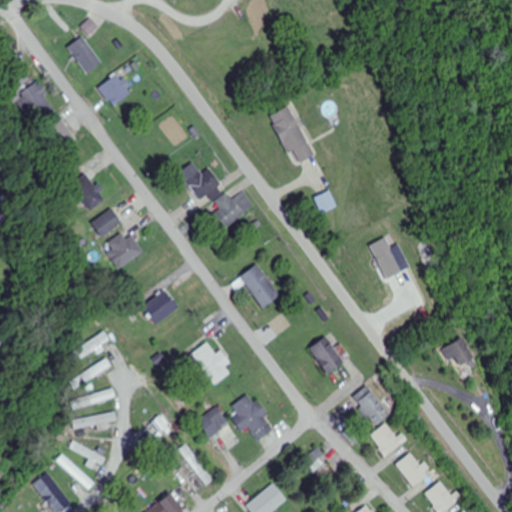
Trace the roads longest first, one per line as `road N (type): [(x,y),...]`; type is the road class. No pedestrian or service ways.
road 1 (residential): [(400,511),(311,417),(224,286),(4,0)]
road 2 (residential): [(511,508),(153,38),(123,12)]
road 3 (residential): [(202,511),(311,417)]
